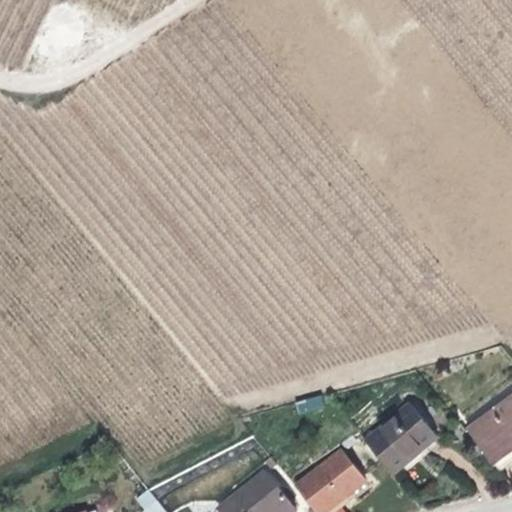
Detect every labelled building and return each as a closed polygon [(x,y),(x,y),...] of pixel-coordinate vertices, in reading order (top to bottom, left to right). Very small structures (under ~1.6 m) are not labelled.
[(511,380),(462,419),(490,456),(511,438),(511,380)] [(294,401),(298,414),(324,408),(321,395),(294,401)] [(430,427),(405,397),(360,434),(385,464),(408,446),(430,427)] [(289,477),(315,510),(339,490),(359,473),(334,443),(289,477)] [(288,511),(262,478),(218,510),(220,511),(288,511)]
